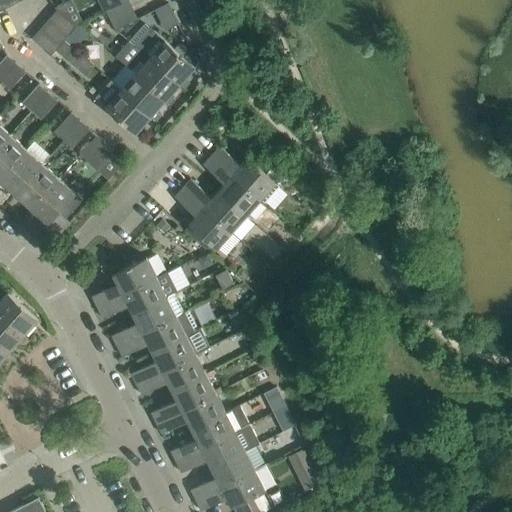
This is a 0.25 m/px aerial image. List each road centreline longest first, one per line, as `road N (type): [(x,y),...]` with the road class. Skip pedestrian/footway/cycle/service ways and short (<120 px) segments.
road 1 (residential): [(46,275),(187,130),(221,80),(185,0)]
road 2 (residential): [(125,427),(46,275)]
road 3 (residential): [(125,427),(0,490)]
